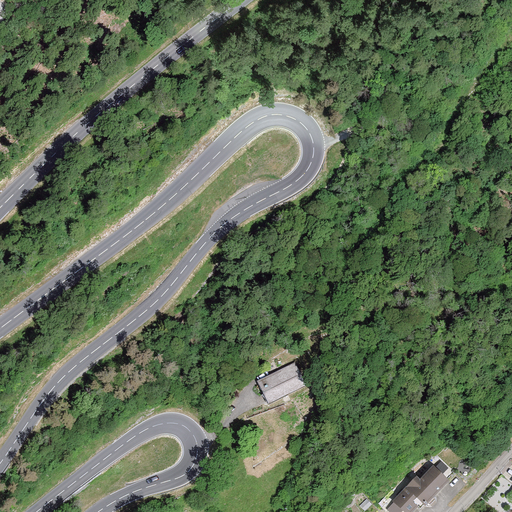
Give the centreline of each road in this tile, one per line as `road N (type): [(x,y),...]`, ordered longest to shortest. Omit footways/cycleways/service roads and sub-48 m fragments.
road 1 (secondary): [(0,464),(67,371),(162,293),(220,225),(301,178),(314,145),(308,126),(293,116),(252,121),(151,216),(0,328)]
road 2 (secondary): [(0,208),(94,116),(241,0)]
road 3 (secondary): [(103,508),(194,463),(189,430),(165,423),(134,437),(36,511)]
